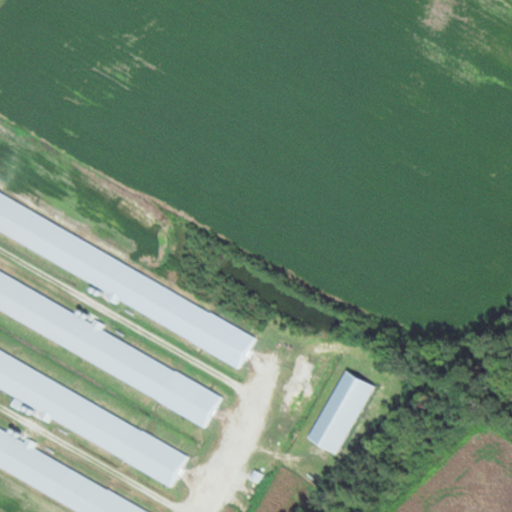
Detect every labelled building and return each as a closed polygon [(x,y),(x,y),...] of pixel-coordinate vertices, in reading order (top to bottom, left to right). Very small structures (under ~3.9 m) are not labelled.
[(0,190),(0,226),(241,365),(257,337),(0,190)] [(0,268),(0,305),(207,424),(223,396),(0,268)] [(0,347),(0,383),(174,483),(189,456),(0,347)] [(350,370),(314,436),(343,451),(378,385),(350,370)] [(150,511),(0,425),(0,461),(88,511),(150,511)]
